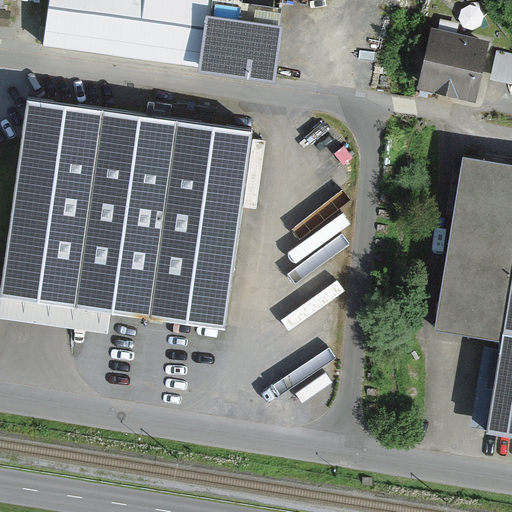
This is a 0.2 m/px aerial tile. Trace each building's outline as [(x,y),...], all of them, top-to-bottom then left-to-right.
[(214,0),(54,0),(49,42),(205,65),(212,19),(214,0)] [(280,28),(212,19),(205,65),(273,74),(280,28)] [(490,43),(439,30),(425,89),(476,101),(490,43)] [(511,81),(511,53),(499,51),(493,77),(511,81)] [(511,86),(499,84),(494,111),(511,114),(511,86)] [(254,131),(32,101),(5,299),(227,329),(254,131)] [(511,162),(464,156),(437,337),(500,346),(486,435),(511,438),(511,162)]
